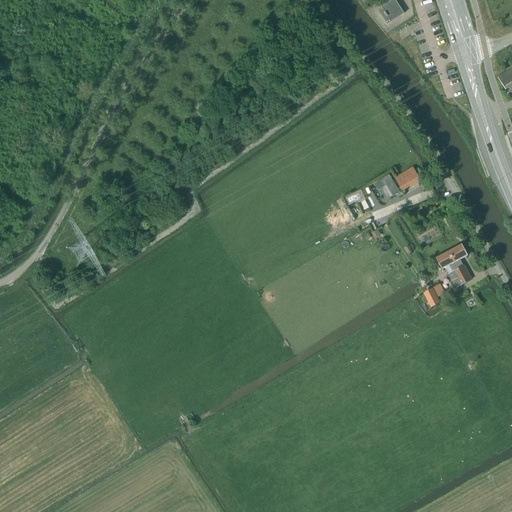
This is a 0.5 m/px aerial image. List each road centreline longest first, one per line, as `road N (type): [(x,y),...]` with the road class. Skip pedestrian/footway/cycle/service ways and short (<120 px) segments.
road 1 (unclassified): [(511,292),(394,90),(316,0)]
road 2 (unclassified): [(0,283),(53,228),(128,83),(187,0)]
road 3 (primary): [(511,199),(466,52)]
